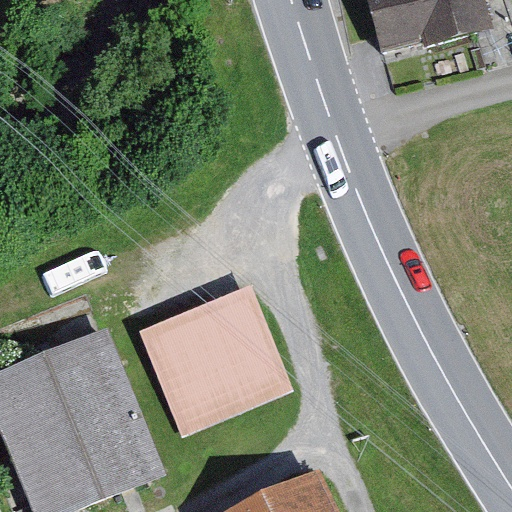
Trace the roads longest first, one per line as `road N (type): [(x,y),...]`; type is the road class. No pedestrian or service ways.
road 1 (secondary): [(293,0),(339,146),(511,492)]
road 2 (track): [(339,146),(288,171),(269,205),(274,257),(360,511)]
road 3 (track): [(511,90),(336,138)]
